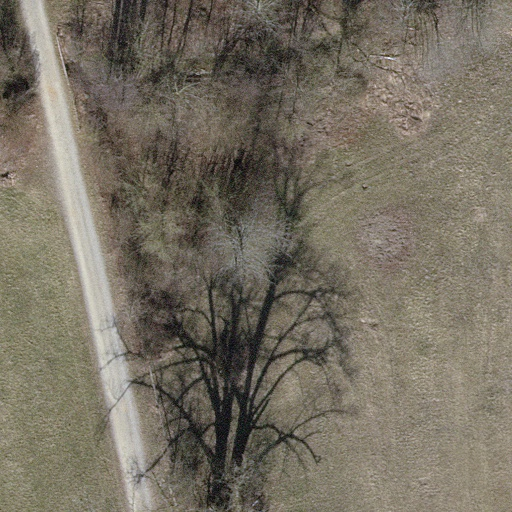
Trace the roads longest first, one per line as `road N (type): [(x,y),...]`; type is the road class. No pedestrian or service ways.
road 1 (track): [(144,511),(99,292),(61,166)]
road 2 (track): [(61,166),(31,0)]
